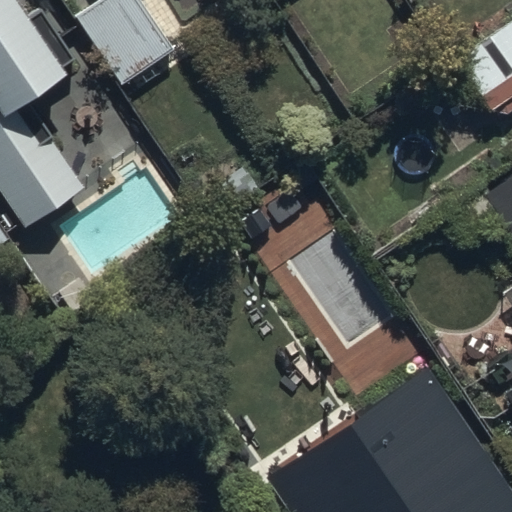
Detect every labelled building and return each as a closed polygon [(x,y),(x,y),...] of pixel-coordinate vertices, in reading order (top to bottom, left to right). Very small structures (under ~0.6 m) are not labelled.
[(84,187),(25,98),(65,72),(17,0),(0,0),(0,189),(24,226),(84,187)] [(102,0),(72,20),(118,89),(174,51),(140,0),(102,0)] [(511,16),(454,55),(491,110),(511,96),(511,16)] [(511,176),(482,196),(511,240),(511,176)] [(511,511),(511,489),(429,364),(263,473),(288,511),(511,511)] [(511,385),(502,392),(511,406),(511,385)]
